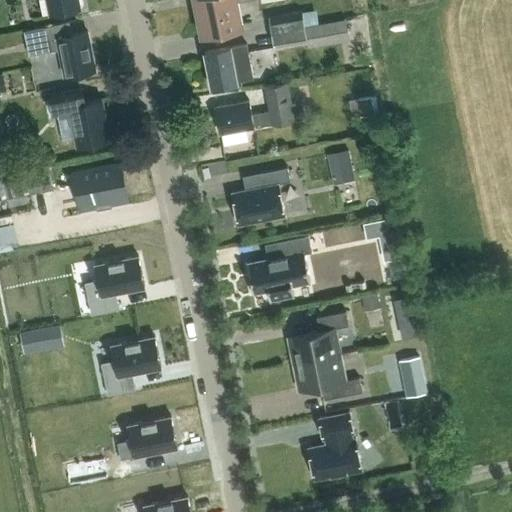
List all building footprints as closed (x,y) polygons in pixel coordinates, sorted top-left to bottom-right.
[(47,0),(51,13),(80,6),(78,0),(47,0)] [(196,0),(203,34),(245,26),(239,0),(196,0)] [(270,16),(272,29),(318,20),(316,9),(270,16)] [(328,32),(348,32),(348,18),(328,18),(328,32)] [(318,20),(272,29),(274,45),(308,40),(305,25),(319,23),(318,20)] [(70,21),(47,26),(25,30),(28,46),(51,42),(52,50),(61,49),(66,74),(95,68),(88,32),(73,35),(70,21)] [(247,43),(231,46),(205,51),(212,85),(254,77),(247,43)] [(269,111),(251,114),(248,101),(217,107),(221,131),(293,117),(285,78),(263,82),(269,111)] [(80,145),(109,139),(100,98),(84,102),(81,88),(51,94),(55,114),(73,111),(80,145)] [(376,95),(371,96),(356,98),(359,117),(364,116),(364,119),(380,117),(376,95)] [(328,153),(333,176),(353,172),(349,149),(328,153)] [(81,210),(131,200),(122,157),(72,167),(81,210)] [(233,192),(239,224),(286,215),(279,182),(291,180),(288,165),(261,171),(263,185),(233,192)] [(293,284),(310,281),(310,282),(311,281),(305,253),(312,251),(309,235),(277,241),(280,256),(248,263),(248,262),(247,262),(253,293),(268,290),(270,300),(295,295),(293,284)] [(102,282),(89,285),(91,296),(104,294),(105,298),(148,289),(142,258),(99,266),(102,282)] [(382,307),(378,290),(361,294),(365,311),(382,307)] [(291,336),(296,362),(339,354),(334,327),(350,324),(347,310),(317,316),(320,330),(291,336)] [(117,369),(104,372),(106,384),(119,381),(120,385),(163,377),(157,345),(114,354),(117,369)] [(339,354),(296,362),(302,389),(331,383),(334,397),(363,391),(360,376),(345,379),(339,354)] [(418,355),(399,359),(402,373),(408,376),(422,373),(418,355)] [(327,443),(309,447),(316,478),(363,468),(356,436),(354,437),(353,432),(355,432),(351,411),(320,417),(324,438),(326,437),(327,443)] [(134,443),(121,446),(123,457),(136,455),(137,459),(180,450),(174,419),(131,427),(134,443)] [(148,511),(192,511),(190,499),(147,508),(148,511)]
